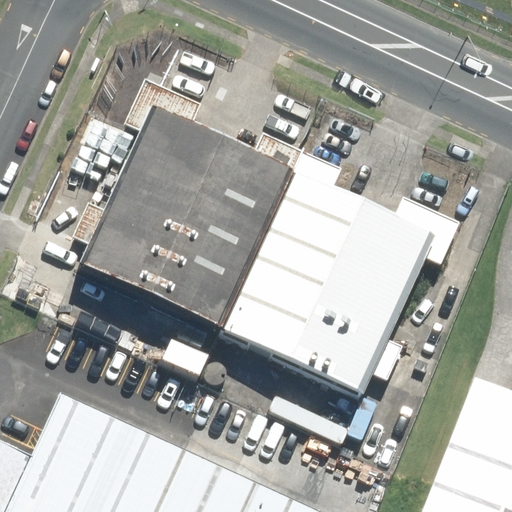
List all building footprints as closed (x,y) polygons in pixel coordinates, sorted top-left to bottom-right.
[(436,239),(153,114),(80,280),(363,404),(436,239)] [(204,365),(168,348),(157,371),(193,388),(204,365)] [(511,511),(511,406),(466,388),(417,511),(511,511)] [(29,466),(8,511),(304,511),(58,402),(29,466)] [(0,511),(8,511),(29,466),(0,452),(0,511)]
